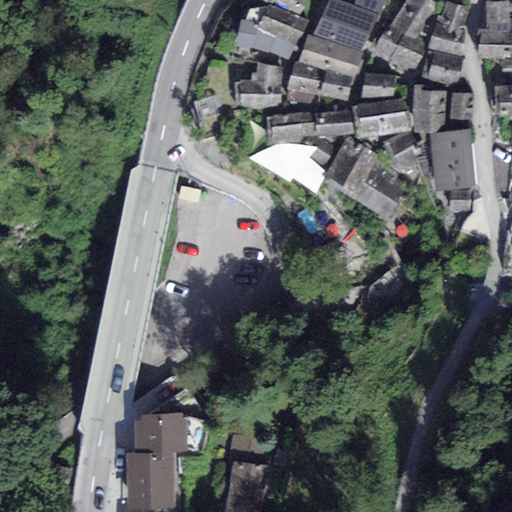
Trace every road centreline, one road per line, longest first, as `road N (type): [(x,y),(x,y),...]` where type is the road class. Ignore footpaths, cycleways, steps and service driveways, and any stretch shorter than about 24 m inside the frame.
road 1 (residential): [(394,511),(428,403),(486,290),(489,203),(480,98),(468,66),(472,0)]
road 2 (tertiary): [(89,511),(175,82),(205,0)]
